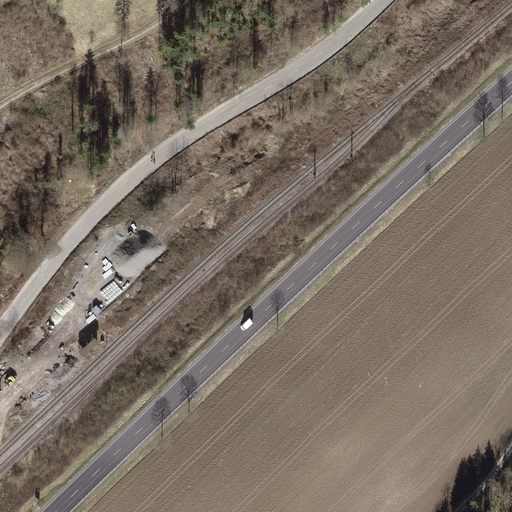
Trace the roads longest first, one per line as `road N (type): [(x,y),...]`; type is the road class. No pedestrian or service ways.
road 1 (primary): [(511,83),(56,511)]
road 2 (unclassified): [(0,338),(79,236),(160,157),(304,64),(383,0)]
road 3 (track): [(0,105),(193,0)]
road 4 (track): [(0,413),(130,256)]
